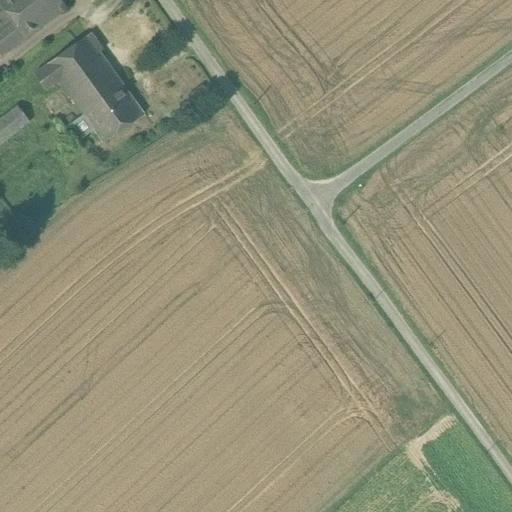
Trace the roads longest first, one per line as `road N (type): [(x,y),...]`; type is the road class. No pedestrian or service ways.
road 1 (unclassified): [(313,189),(511,466)]
road 2 (unclassified): [(313,189),(511,49)]
road 3 (unclassified): [(178,0),(313,189)]
